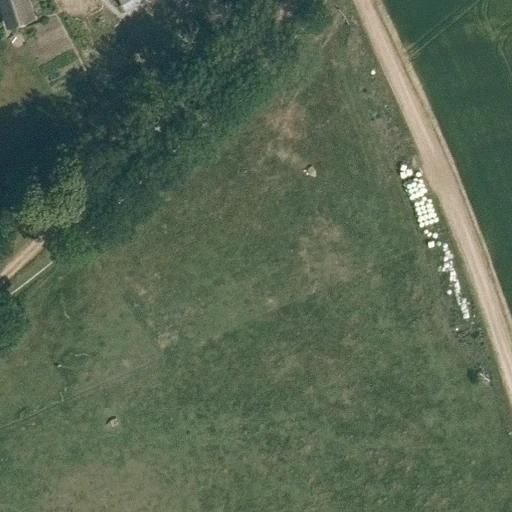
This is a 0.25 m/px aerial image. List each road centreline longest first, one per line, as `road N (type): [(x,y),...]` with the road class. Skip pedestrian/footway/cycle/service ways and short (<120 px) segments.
road 1 (track): [(357,0),(445,188),(511,386)]
road 2 (track): [(0,275),(295,0)]
